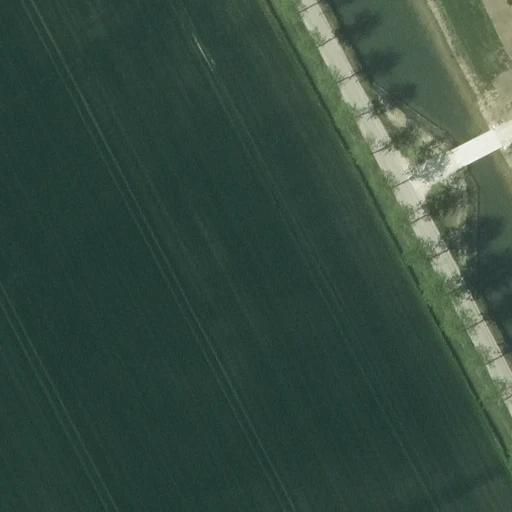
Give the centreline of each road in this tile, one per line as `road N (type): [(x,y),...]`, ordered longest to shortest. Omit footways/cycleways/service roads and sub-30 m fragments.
road 1 (unclassified): [(511,397),(402,189)]
road 2 (unclassified): [(402,189),(302,0)]
road 3 (residential): [(511,129),(402,189)]
